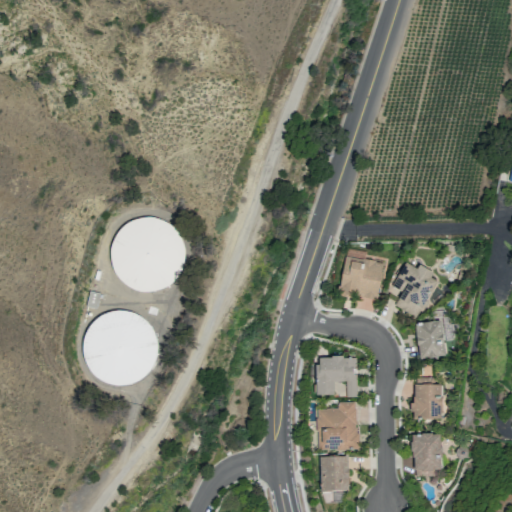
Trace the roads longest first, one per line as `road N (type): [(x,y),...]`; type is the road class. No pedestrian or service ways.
road 1 (residential): [(290,316),(363,328),(385,344),(389,507)]
road 2 (tertiary): [(399,0),(319,230)]
road 3 (tertiary): [(290,316),(275,430),(290,511)]
